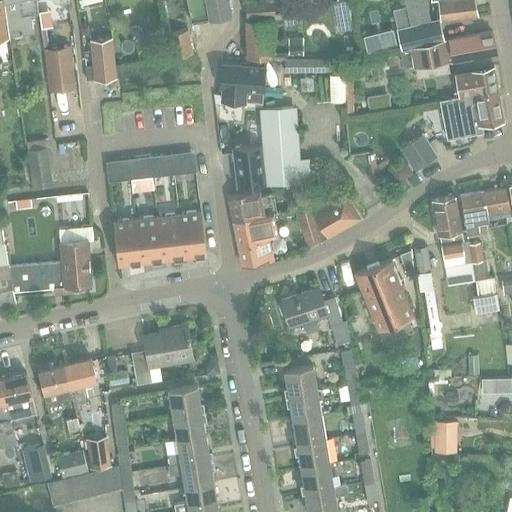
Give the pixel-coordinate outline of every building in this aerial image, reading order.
[(0,0),(0,29),(8,28),(3,0),(0,0)] [(35,0),(3,0),(8,28),(8,29),(9,34),(33,30),(31,13),(38,12),(35,0)] [(186,0),(191,21),(230,13),(227,0),(186,0)] [(273,0),(267,0),(245,2),(246,17),(275,14),(273,0)] [(300,0),(282,0),(284,11),(288,11),(302,8),(300,0)] [(430,18),(425,0),(404,0),(409,23),(430,18)] [(474,0),(438,0),(441,19),(477,14),(474,0)] [(272,56),(271,19),(245,20),(246,57),(272,56)] [(439,19),(398,28),(402,48),(444,39),(439,19)] [(136,24),(130,25),(133,37),(144,34),(143,28),(136,24)] [(186,28),(167,32),(172,56),(191,52),(186,28)] [(454,60),(495,52),(492,31),(450,39),(454,60)] [(156,35),(141,40),(145,54),(160,49),(156,35)] [(90,38),(94,78),(116,76),(112,36),(90,38)] [(301,36),(288,36),(289,55),(302,55),(301,36)] [(449,62),(449,57),(445,39),(436,41),(412,47),(409,48),(413,68),(415,67),(417,77),(450,71),(448,62),(449,62)] [(74,85),(69,45),(44,48),(50,88),(74,85)] [(341,58),(284,58),(284,70),(341,70),(341,58)] [(221,62),(218,88),(221,88),(220,96),(259,100),(262,65),(221,62)] [(458,91),(453,92),(454,97),(474,93),(497,89),(492,66),(454,73),(458,91)] [(354,113),(353,69),(344,70),(345,113),(354,113)] [(454,97),(440,99),(447,136),(483,130),(482,124),(503,120),(497,89),(474,93),(454,97)] [(386,92),(367,94),(368,104),(387,102),(386,92)] [(267,183),(299,181),(293,108),(262,110),(267,183)] [(422,133),(400,147),(415,168),(436,155),(422,133)] [(27,141),(32,186),(51,183),(46,138),(27,141)] [(237,186),(265,183),(260,146),(233,149),(237,186)] [(165,153),(150,155),(152,175),(167,173),(166,163),(179,162),(177,152),(165,153)] [(134,157),(122,158),(123,168),(136,167),(137,177),(152,175),(150,155),(134,157)] [(397,179),(409,171),(401,159),(389,167),(397,179)] [(179,162),(166,163),(167,173),(180,172),(179,162)] [(136,167),(123,168),(124,178),(137,177),(136,167)] [(99,173),(72,175),(73,187),(100,184),(99,173)] [(483,190),(488,218),(505,215),(507,223),(511,222),(505,186),(483,190)] [(295,207),(309,205),(305,189),(291,192),(295,207)] [(232,219),(276,211),(273,199),(261,201),(259,190),(228,197),(232,219)] [(488,219),(488,218),(483,190),(460,194),(466,231),(477,229),(478,234),(490,232),(488,219)] [(326,235),(357,216),(344,194),(313,212),(326,235)] [(463,241),(463,240),(455,195),(431,199),(437,234),(440,233),(441,243),(444,266),(465,263),(465,262),(461,241),(463,241)] [(30,197),(17,199),(17,207),(31,205),(30,197)] [(300,230),(316,227),(310,204),(309,205),(295,207),(300,230)] [(200,210),(178,212),(183,256),(205,253),(200,210)] [(274,218),(279,216),(278,211),(276,211),(232,219),(237,242),(267,237),(266,236),(277,234),(274,218)] [(178,212),(156,215),(161,258),(183,256),(178,212)] [(140,261),(143,261),(161,258),(156,215),(135,217),(140,261)] [(112,220),(118,264),(140,261),(135,217),(112,220)] [(88,238),(94,238),(92,224),(58,227),(60,240),(62,261),(9,265),(5,242),(0,242),(0,303),(15,300),(13,289),(54,286),(54,293),(74,291),(74,284),(91,283),(88,238)] [(267,237),(237,242),(241,264),(271,258),(269,249),(273,248),(276,250),(284,248),(286,245),(284,237),(281,235),(272,237),(271,240),(267,240),(267,237)] [(479,241),(469,243),(469,240),(463,240),(463,241),(461,241),(465,262),(472,261),(475,279),(478,294),(496,292),(493,276),(488,276),(485,258),(482,259),(479,241)] [(441,338),(430,270),(426,246),(414,247),(418,272),(420,289),(424,289),(431,332),(430,333),(431,339),(441,338)] [(391,257),(376,263),(354,272),(376,329),(413,314),(391,257)] [(511,278),(502,280),(504,293),(511,292),(511,278)] [(342,321),(334,297),(323,301),(319,287),(280,299),(289,326),(303,322),(306,332),(319,328),(316,318),(328,314),(337,344),(349,340),(346,320),(342,321)] [(496,292),(478,294),(472,295),(475,311),(473,312),(474,316),(489,314),(488,309),(499,308),(496,292)] [(490,321),(469,327),(471,336),(493,331),(490,321)] [(146,349),(131,351),(137,383),(152,380),(149,366),(192,358),(187,324),(169,327),(170,330),(143,334),(146,349)] [(413,353),(400,358),(403,368),(416,364),(413,353)] [(477,354),(467,354),(468,374),(478,374),(477,354)] [(73,398),(76,409),(87,406),(81,383),(96,379),(90,356),(64,362),(70,385),(73,398)] [(210,359),(206,364),(207,372),(219,370),(217,357),(210,359)] [(73,398),(70,385),(64,362),(38,368),(46,404),(73,398)] [(347,384),(357,383),(353,363),(343,364),(347,384)] [(287,385),(284,386),(285,395),(317,390),(313,365),(284,370),(287,385)] [(449,368),(433,369),(434,378),(450,377),(449,368)] [(26,371),(0,377),(0,378),(10,418),(36,412),(32,395),(26,371)] [(13,431),(10,418),(0,378),(0,445),(15,442),(13,431)] [(511,378),(481,378),(481,392),(511,392),(511,378)] [(350,405),(360,403),(357,383),(347,384),(350,405)] [(198,384),(169,389),(173,414),(205,408),(203,399),(200,399),(198,384)] [(378,387),(366,389),(369,414),(381,412),(378,387)] [(317,390),(285,395),(287,405),(290,404),(292,419),(321,414),(317,390)] [(115,424),(125,422),(122,402),(113,403),(115,424)] [(502,402),(496,409),(500,417),(509,418),(511,413),(511,406),(510,403),(502,402)] [(205,408),(173,414),(177,438),(206,433),(204,418),(207,418),(205,408)] [(355,433),(365,431),(361,411),(352,413),(355,433)] [(321,414),(292,419),(296,443),(325,438),(321,414)] [(457,436),(457,420),(434,420),(434,435),(457,436)] [(56,421),(40,427),(50,455),(66,449),(56,421)] [(118,444),(128,443),(125,422),(115,424),(118,444)] [(359,453),(368,451),(365,431),(355,433),(359,453)] [(177,438),(165,440),(167,454),(170,464),(181,462),(210,458),(213,457),(212,448),(209,448),(206,433),(177,438)] [(104,435),(85,438),(89,466),(108,464),(104,435)] [(457,450),(457,436),(434,435),(434,450),(457,450)] [(296,443),(293,443),(295,453),(298,452),(300,467),(329,462),(325,438),(296,443)] [(33,473),(50,469),(43,441),(26,445),(33,473)] [(83,448),(57,455),(62,474),(88,468),(83,448)] [(121,472),(131,471),(129,450),(119,451),(120,464),(121,472)] [(170,464),(167,464),(169,474),(183,472),(185,486),(214,481),(212,467),(215,467),(213,457),(210,458),(181,462),(170,464)] [(363,481),(373,480),(370,460),(360,462),(363,481)] [(303,482),(300,483),(301,492),(304,492),(333,487),(333,486),(329,462),(300,467),(303,482)] [(120,464),(108,467),(114,490),(123,488),(121,472),(120,464)] [(380,466),(382,483),(392,483),(390,465),(380,466)] [(108,467),(96,470),(102,493),(114,490),(108,467)] [(17,470),(2,473),(5,485),(20,482),(17,470)] [(96,470),(84,473),(90,496),(102,493),(96,470)] [(124,492),(134,491),(131,471),(121,472),(123,488),(124,492)] [(84,473),(72,476),(78,499),(90,496),(84,473)] [(72,476),(60,479),(65,502),(78,499),(72,476)] [(141,478),(141,511),(153,511),(152,478),(141,478)] [(60,479),(47,482),(53,505),(65,502),(60,479)] [(366,502),(376,500),(373,480),(363,481),(366,502)] [(188,500),(174,503),(175,511),(176,511),(190,510),(218,505),(214,481),(185,486),(188,500)] [(333,487),(304,492),(307,511),(335,511),(336,511),(337,511),(334,495),(347,493),(346,484),(333,487)] [(126,511),(136,511),(135,499),(125,500),(126,511)]
